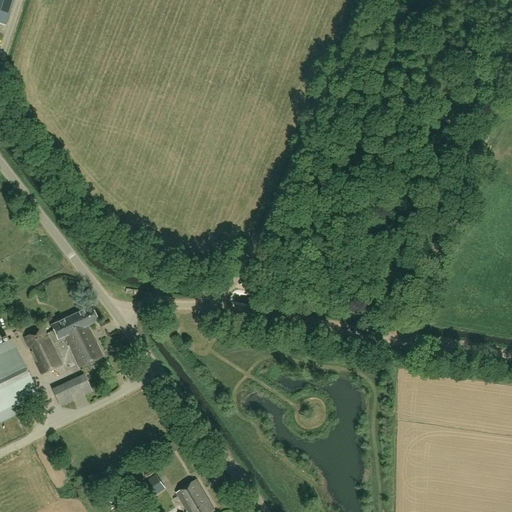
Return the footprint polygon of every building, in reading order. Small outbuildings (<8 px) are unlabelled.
[(0,0),(0,23),(5,25),(13,0),(0,0)] [(65,336),(88,326),(99,320),(92,306),(50,325),(57,340),(65,336)] [(102,357),(88,326),(65,336),(79,367),(102,357)] [(61,365),(43,329),(23,339),(41,376),(61,365)] [(0,420),(41,401),(37,392),(12,340),(0,346),(0,420)] [(79,406),(88,402),(78,378),(49,391),(55,406),(75,397),(79,406)] [(169,456),(193,441),(188,433),(164,448),(169,456)] [(155,473),(152,469),(152,468),(144,473),(147,478),(155,473)] [(157,475),(136,488),(145,502),(165,490),(157,475)] [(215,511),(216,511),(197,480),(176,492),(188,511),(186,511),(215,511)]
